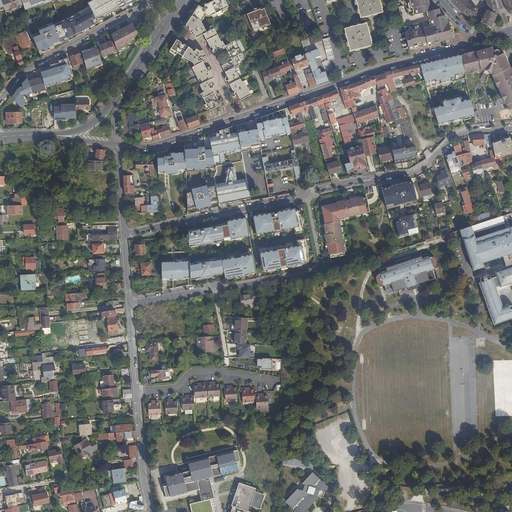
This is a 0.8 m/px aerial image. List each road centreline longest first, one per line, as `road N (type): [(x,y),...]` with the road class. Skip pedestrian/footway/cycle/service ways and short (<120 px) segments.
road 1 (residential): [(511,130),(453,136),(412,173),(124,234)]
road 2 (tertiary): [(116,146),(153,145),(490,37)]
road 3 (residential): [(166,25),(146,4),(27,67),(0,99)]
road 4 (residential): [(266,380),(190,371),(175,386),(136,392)]
road 5 (residential): [(136,392),(151,511)]
